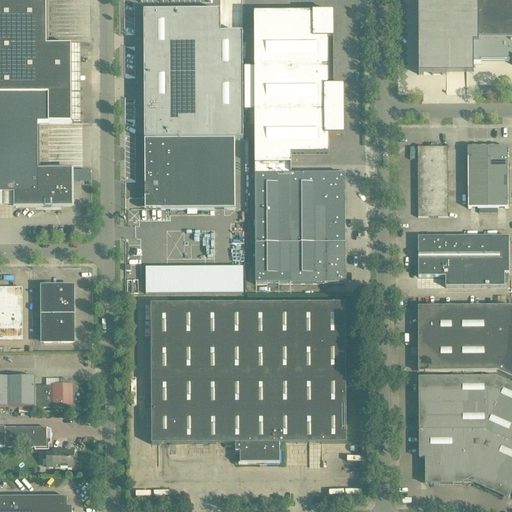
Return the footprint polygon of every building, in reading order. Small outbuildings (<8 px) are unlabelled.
[(0,0),(0,194),(15,195),(16,208),(71,208),(71,172),(38,172),(38,124),(71,124),(71,46),(47,47),(46,0),(0,0)] [(511,0),(417,0),(418,76),(447,76),(447,75),(474,75),(474,65),(474,64),(481,64),(481,62),(511,62),(511,66),(511,65),(511,0)] [(220,13),(144,13),(145,141),(146,141),(163,141),(234,141),(243,141),(243,35),(221,35),(220,13)] [(312,15),(254,15),(255,176),(291,175),(291,156),(329,156),(329,137),(345,137),(344,87),(329,88),(328,41),(334,41),(334,14),(312,14),(312,15)] [(145,187),(142,187),(143,211),(165,211),(235,210),(234,141),(163,141),(146,141),(145,141),(145,187)] [(468,156),(468,209),(508,209),(508,156),(508,151),(508,148),(503,148),(499,148),(494,148),(490,148),(485,148),(481,148),(476,148),(472,148),(468,148),(468,151),(467,151),(467,156),(468,156)] [(418,150),(418,166),(442,166),(442,150),(418,150)] [(442,150),(442,166),(442,176),(442,186),(442,196),(458,196),(458,150),(442,150)] [(418,166),(418,176),(442,176),(442,166),(418,166)] [(345,245),(345,175),(298,176),(255,176),(254,176),(255,246),(345,245)] [(418,176),(418,186),(442,186),(442,176),(418,176)] [(418,186),(418,196),(442,196),(442,186),(418,186)] [(418,196),(418,212),(458,212),(458,196),(442,196),(418,196)] [(418,212),(418,228),(458,228),(458,212),(418,212)] [(418,239),(418,263),(418,278),(445,278),(445,289),(504,288),(504,275),(509,275),(509,238),(418,239)] [(255,246),(255,286),(346,285),(345,245),(255,246)] [(184,295),(184,286),(184,268),(145,269),(145,295),(168,295),(184,295)] [(22,289),(0,289),(0,340),(23,340),(22,289)] [(43,289),(43,344),(73,344),(73,289),(43,289)] [(279,445),(346,445),(345,305),(151,306),(152,446),(235,445),(236,454),(240,454),(240,465),(280,465),(279,445)] [(503,498),(505,493),(510,495),(511,490),(511,386),(496,379),(473,379),(473,373),(497,373),(511,379),(511,309),(510,308),(424,309),(424,314),(419,314),(419,368),(426,368),(426,373),(463,373),(463,379),(425,379),(425,385),(419,385),(419,459),(425,459),(425,480),(431,480),(431,485),(474,485),(503,498)] [(52,386),(52,387),(36,387),(35,379),(0,379),(0,409),(73,409),(73,404),(76,384),(67,382),(66,386),(52,386)] [(0,449),(35,449),(35,451),(49,451),(49,444),(47,444),(47,429),(0,429),(0,449)] [(53,451),(53,455),(47,455),(47,468),(53,468),(53,469),(73,469),(73,453),(63,453),(63,451),(53,451)] [(71,511),(72,508),(67,508),(67,498),(0,498),(0,511),(71,511)]
